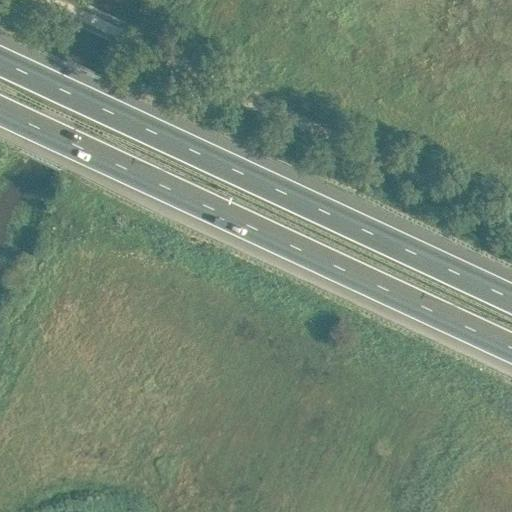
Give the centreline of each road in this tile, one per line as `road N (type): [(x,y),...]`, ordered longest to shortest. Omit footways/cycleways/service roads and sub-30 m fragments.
road 1 (motorway): [(0,111),(511,348)]
road 2 (motorway): [(511,297),(0,61)]
road 3 (track): [(511,235),(271,125),(143,49)]
